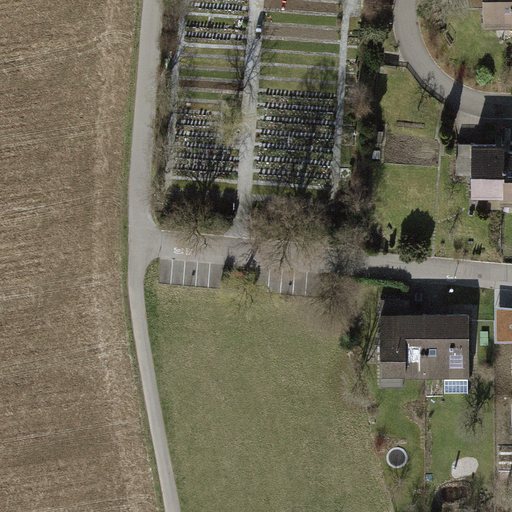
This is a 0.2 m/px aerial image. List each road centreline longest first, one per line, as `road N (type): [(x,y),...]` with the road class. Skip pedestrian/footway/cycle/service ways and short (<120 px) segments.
road 1 (residential): [(134,243),(511,278)]
road 2 (residential): [(174,511),(133,298),(134,243)]
road 3 (residential): [(134,243),(150,0)]
road 4 (residential): [(511,107),(461,98),(430,75),(413,48),(409,0)]
